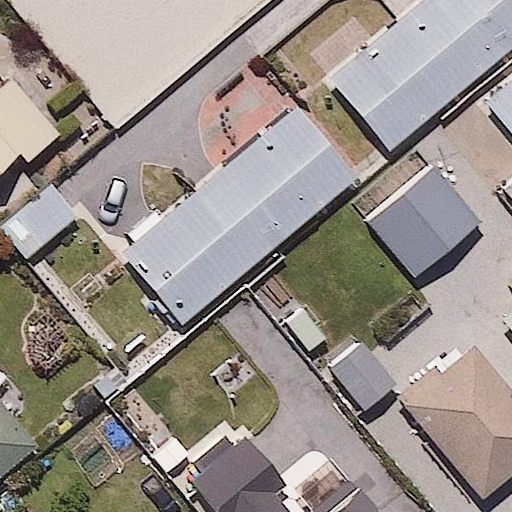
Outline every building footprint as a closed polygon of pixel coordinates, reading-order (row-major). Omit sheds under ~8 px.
[(511,0),(410,0),(319,78),(384,154),(511,45),(511,0)] [(75,211),(29,148),(56,128),(9,63),(0,69),(0,225),(19,252),(75,211)] [(511,65),(472,100),(511,147),(511,65)] [(295,92),(105,249),(170,327),(360,170),(295,92)] [(425,151),(357,208),(414,276),(481,219),(425,151)] [(511,379),(471,329),(394,393),(478,495),(511,466),(511,379)] [(362,402),(390,379),(351,331),(323,354),(362,402)] [(0,461),(20,447),(0,417),(0,461)] [(198,452),(187,481),(210,511),(385,511),(335,446),(313,445),(277,473),(247,432),(227,430),(198,452)]
